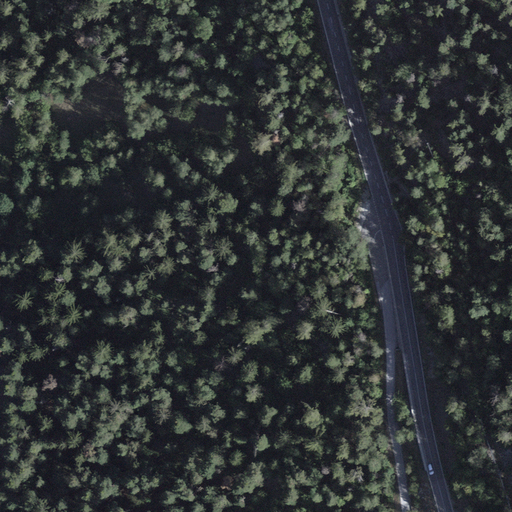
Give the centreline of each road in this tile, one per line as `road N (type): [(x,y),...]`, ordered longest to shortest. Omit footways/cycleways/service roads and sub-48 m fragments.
road 1 (unclassified): [(389,225),(374,241),(406,511)]
road 2 (secondary): [(389,225),(446,511)]
road 3 (secondary): [(325,0),(389,225)]
